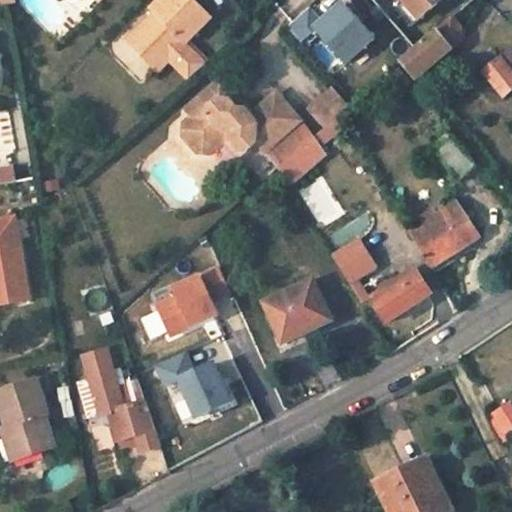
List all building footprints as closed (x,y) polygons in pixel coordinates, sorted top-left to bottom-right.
[(182,82),(200,65),(181,44),(207,19),(188,0),(155,0),(145,10),(148,14),(121,40),(152,73),(163,62),(182,82)] [(353,0),(323,20),(316,9),(292,25),(304,44),(322,32),(346,68),(386,42),(357,0),(353,0)] [(438,0),(401,0),(418,18),(438,0)] [(450,16),(398,60),(414,79),(458,42),(459,27),(450,16)] [(511,88),(511,73),(500,58),(483,71),(502,96),(511,88)] [(386,76),(403,96),(413,88),(397,67),(386,76)] [(229,94),(218,82),(184,113),(189,119),(180,128),(179,136),(197,156),(207,157),(222,142),(228,144),(239,157),(254,144),(265,134),(274,143),(297,122),(273,96),(250,117),(250,116),(247,119),(241,113),(234,113),(226,104),(227,99),(229,94)] [(323,124),(343,106),(330,91),(310,108),(323,124)] [(250,116),(229,94),(227,99),(226,104),(234,113),(241,113),(247,119),(250,116)] [(313,138),(303,125),(270,155),(279,169),(313,138)] [(265,134),(254,144),(255,144),(263,153),(274,143),(265,134)] [(279,169),(290,184),(324,155),(313,138),(279,169)] [(474,166),(453,140),(436,153),(457,179),(474,166)] [(19,162),(0,165),(0,184),(22,181),(19,162)] [(430,269),(478,239),(455,203),(408,234),(430,269)] [(0,303),(28,299),(14,218),(0,220),(0,303)] [(429,294),(414,268),(370,297),(387,323),(429,294)] [(358,285),(369,278),(363,269),(351,277),(358,285)] [(227,271),(136,304),(150,343),(241,310),(227,271)] [(330,321),(312,282),(264,303),(282,343),(330,321)] [(89,377),(114,370),(108,348),(83,356),(89,377)] [(157,365),(167,387),(186,378),(204,419),(243,401),(223,358),(200,369),(191,349),(157,365)] [(126,385),(121,368),(114,370),(89,377),(78,380),(88,418),(111,412),(120,446),(138,442),(141,452),(162,447),(139,381),(126,385)] [(50,417),(40,380),(39,380),(0,390),(0,395),(11,436),(7,437),(14,461),(55,448),(47,418),(50,417)] [(511,400),(490,413),(506,440),(511,436),(511,400)] [(399,480),(380,489),(390,511),(446,511),(450,510),(426,460),(396,475),(399,480)] [(89,511),(91,511),(82,490),(65,499),(71,511),(89,511)]
